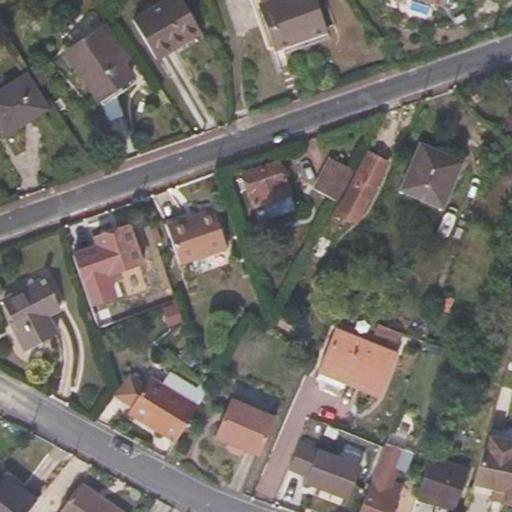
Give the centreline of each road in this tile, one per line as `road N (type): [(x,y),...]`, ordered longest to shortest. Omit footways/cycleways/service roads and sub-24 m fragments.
road 1 (residential): [(0,232),(511,47)]
road 2 (residential): [(224,511),(0,389)]
